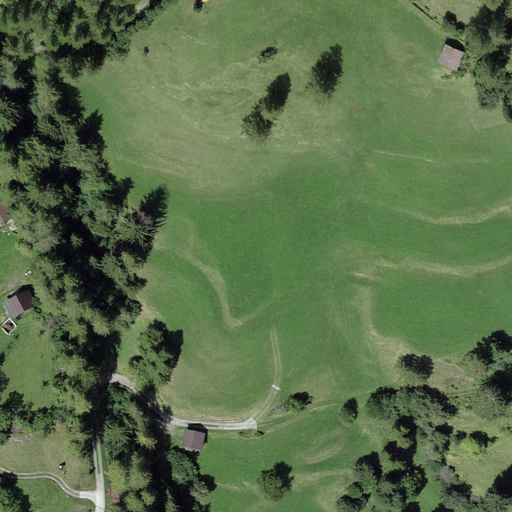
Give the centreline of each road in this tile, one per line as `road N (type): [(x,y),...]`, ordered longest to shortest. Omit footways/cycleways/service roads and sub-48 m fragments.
road 1 (track): [(99,511),(98,382),(134,384),(180,422),(251,424)]
road 2 (track): [(0,76),(28,56),(103,39),(154,0)]
